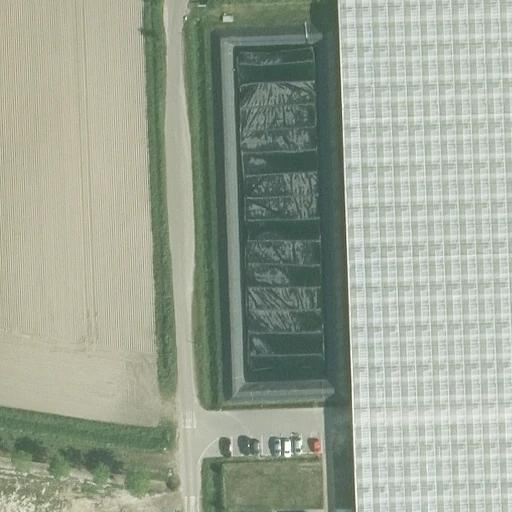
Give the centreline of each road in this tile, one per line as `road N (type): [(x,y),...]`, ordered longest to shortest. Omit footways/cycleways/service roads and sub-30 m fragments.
road 1 (unclassified): [(194,511),(174,0)]
road 2 (track): [(192,458),(0,433)]
